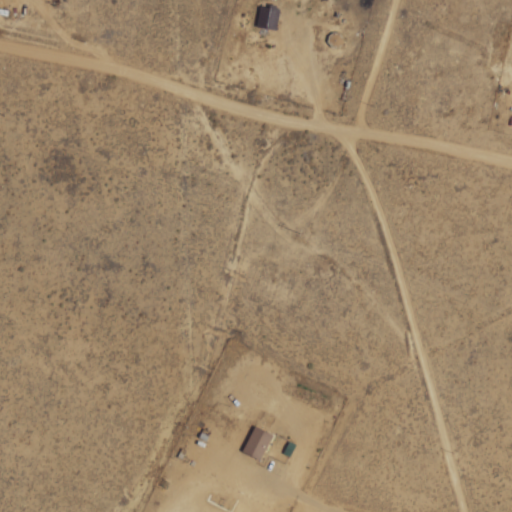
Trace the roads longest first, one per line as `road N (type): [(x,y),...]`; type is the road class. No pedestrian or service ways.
road 1 (residential): [(0,62),(268,130)]
road 2 (residential): [(268,130),(293,0)]
